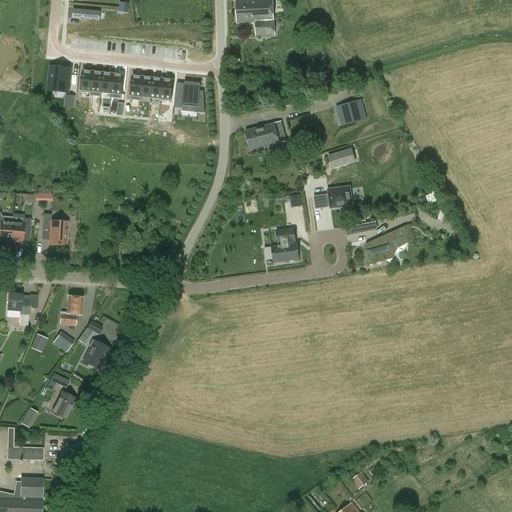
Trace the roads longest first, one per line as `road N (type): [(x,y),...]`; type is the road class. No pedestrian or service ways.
road 1 (residential): [(164,288),(76,453),(69,511)]
road 2 (residential): [(221,65),(221,174),(169,280)]
road 3 (residential): [(57,0),(54,52),(221,65)]
road 4 (residential): [(169,280),(0,270)]
road 5 (residential): [(164,288),(318,273)]
